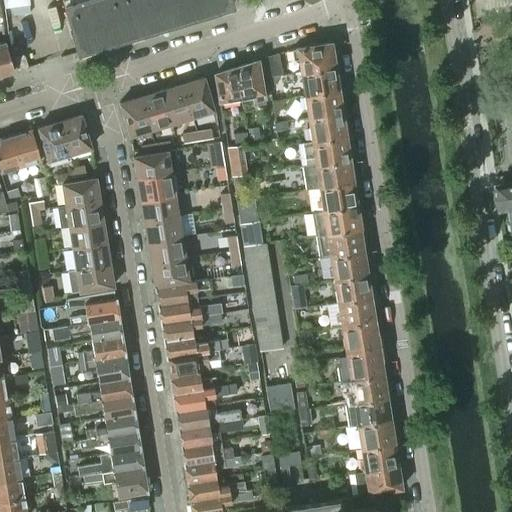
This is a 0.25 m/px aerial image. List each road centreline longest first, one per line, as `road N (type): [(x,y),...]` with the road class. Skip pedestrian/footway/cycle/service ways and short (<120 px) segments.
road 1 (residential): [(341,1),(426,511)]
road 2 (residential): [(175,511),(100,110)]
road 3 (residential): [(511,363),(446,0)]
road 4 (residential): [(121,73),(341,1)]
